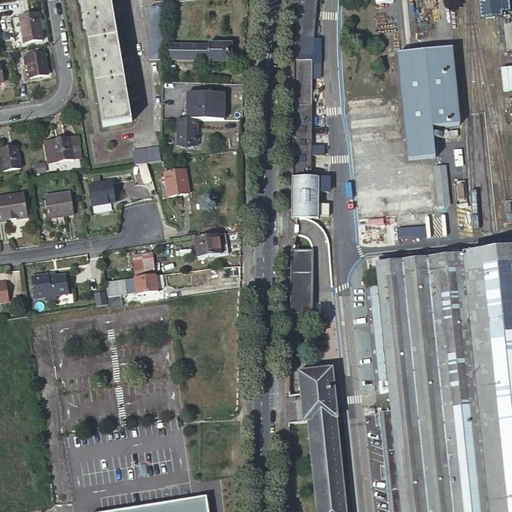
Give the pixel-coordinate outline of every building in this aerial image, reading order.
[(86,0),(82,1),(102,127),(131,122),(110,0),(86,0)] [(474,0),(477,31),(499,29),(496,0),(474,0)] [(295,43),(312,45),(314,4),(297,3),(295,43)] [(375,3),(376,31),(389,30),(388,3),(375,3)] [(150,6),(148,60),(163,60),(164,6),(150,6)] [(20,17),(25,44),(43,41),(38,14),(20,17)] [(170,44),(170,59),(208,60),(208,62),(231,62),(231,43),(208,43),(208,45),(170,44)] [(307,47),(295,46),(294,61),(307,61),(307,47)] [(25,58),(26,66),(29,66),(31,79),(48,76),(45,54),(25,58)] [(511,73),(511,70),(499,71),(502,94),(511,92),(511,73)] [(315,74),(291,73),(291,95),(290,227),(321,227),(321,189),(313,188),(315,74)] [(196,120),(223,120),(224,93),(187,92),(187,120),(196,120)] [(187,120),(177,119),(177,146),(193,146),(193,129),(195,129),(196,120),(187,120)] [(47,165),(55,163),(72,160),(70,149),(69,139),(51,142),(52,146),(45,147),(47,165)] [(79,147),(70,149),(72,160),(81,158),(79,147)] [(0,150),(0,156),(3,173),(20,170),(16,148),(0,150)] [(131,152),(133,166),(160,162),(157,148),(131,152)] [(36,166),(37,174),(45,172),(44,164),(36,166)] [(187,193),(184,169),(164,173),(167,197),(187,193)] [(432,170),(436,210),(447,209),(443,169),(432,170)] [(116,202),(112,182),(88,186),(91,206),(116,202)] [(72,215),(69,193),(44,197),(47,219),(72,215)] [(24,213),(22,199),(22,195),(0,198),(0,221),(25,218),(24,213)] [(214,234),(213,227),(201,229),(202,237),(214,234)] [(225,234),(200,238),(192,239),(196,258),(228,254),(225,234)] [(305,246),(290,247),(289,284),(289,326),(314,326),(315,263),(310,263),(311,252),(305,246)] [(155,273),(152,251),(133,253),(135,276),(155,273)] [(511,511),(511,253),(375,268),(386,384),(399,511),(511,511)] [(67,295),(64,275),(54,276),(47,277),(47,275),(31,277),(35,300),(44,299),(45,300),(55,299),(55,297),(67,295)] [(156,276),(134,278),(135,282),(135,285),(137,295),(158,292),(157,289),(156,277),(156,276)] [(118,280),(105,282),(108,304),(121,302),(118,280)] [(340,511),(326,371),(294,374),(297,398),(287,399),(287,425),(302,424),(311,511),(340,511)] [(399,511),(386,384),(373,385),(385,511),(399,511)] [(210,511),(207,495),(106,511),(210,511)]
